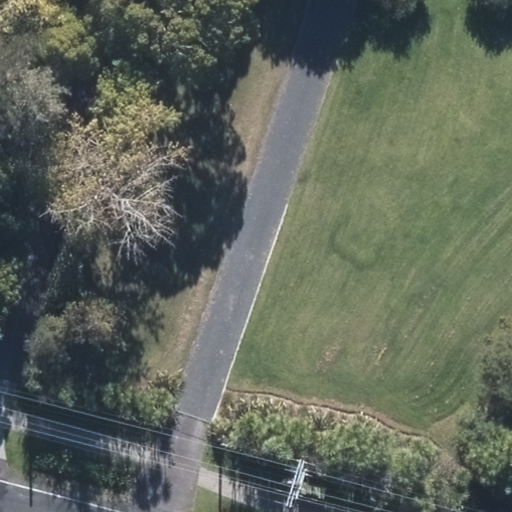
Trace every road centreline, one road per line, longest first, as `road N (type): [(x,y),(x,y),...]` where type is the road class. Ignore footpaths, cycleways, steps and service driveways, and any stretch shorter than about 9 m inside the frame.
road 1 (track): [(172,511),(329,0)]
road 2 (track): [(0,396),(102,0)]
